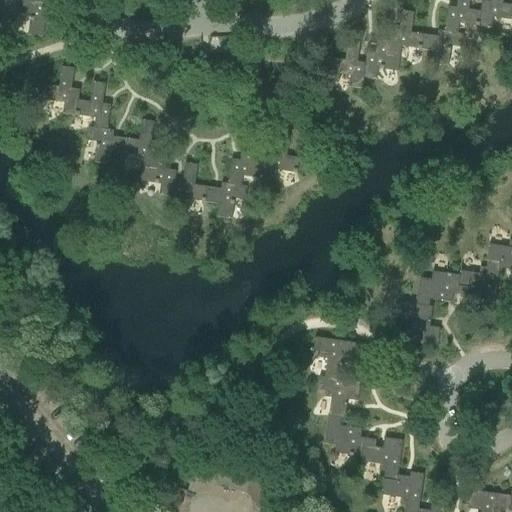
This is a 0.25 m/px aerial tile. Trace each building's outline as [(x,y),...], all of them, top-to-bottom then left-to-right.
[(448,8),(444,33),(458,35),(459,25),(478,28),(480,13),(469,11),(470,0),(457,0),(456,9),(448,8)] [(482,2),(480,13),(478,28),(492,30),(493,19),(511,21),(511,6),(503,5),(503,0),(490,0),(490,3),(482,2)] [(44,39),(46,26),(65,29),(67,16),(47,14),(49,5),(42,4),(29,2),(23,1),(21,15),(31,16),(29,37),(44,39)] [(388,56),(401,58),(402,48),(422,51),(424,39),(424,36),(412,34),(414,14),(402,12),(399,33),(391,31),(389,42),(390,42),(388,56)] [(424,39),(422,51),(435,53),(433,66),(449,68),(451,48),(462,49),(464,36),(458,35),(444,33),(438,32),(437,41),(432,40),(424,39)] [(390,42),(389,42),(377,40),(375,55),(367,53),(366,65),(367,65),(364,79),(377,81),(378,70),(398,73),(401,58),(388,56),(390,42)] [(363,90),(364,79),(367,65),(366,65),(358,63),(360,52),(361,43),(348,42),(346,62),(333,60),(331,75),(351,78),(349,88),(363,90)] [(63,115),(77,117),(79,102),(80,92),(72,90),(75,70),(62,68),(59,89),(47,87),(45,102),(65,105),(63,115)] [(90,104),(79,102),(77,117),(96,120),(94,130),(108,132),(111,107),(103,106),(106,85),(93,84),(90,104)] [(145,158),(143,168),(156,170),(158,155),(159,155),(160,145),(152,144),(155,124),(142,122),(139,142),(127,140),(126,143),(125,155),(145,158)] [(108,132),(94,130),(89,129),(87,142),(97,144),(94,164),(109,166),(111,153),(125,155),(126,143),(113,141),(114,132),(108,132)] [(266,155),(264,165),(262,181),(276,183),(277,172),(297,175),(299,160),(287,158),(290,138),(277,136),(274,156),(266,155)] [(228,185),(242,187),(243,178),(262,181),(264,165),(253,164),(256,144),(243,142),(240,162),(232,161),(228,185)] [(160,196),(172,198),(174,184),(175,184),(177,173),(168,171),(170,157),(159,155),(158,155),(156,170),(143,168),(141,183),(161,186),(160,196)] [(205,204),(207,191),(208,188),(195,187),(198,167),(185,165),(183,185),(175,184),(174,184),(172,198),(170,209),(184,211),(185,201),(205,204)] [(221,193),(207,191),(205,204),(219,206),(217,218),(232,220),(235,200),(246,202),(248,188),(242,187),(228,185),(222,185),(221,193)] [(491,246),(489,262),(501,264),(500,270),(501,270),(511,271),(511,274),(511,276),(511,275),(511,241),(510,241),(509,248),(491,246)] [(462,272),(461,276),(459,288),(472,290),(479,291),(477,301),(496,304),(501,270),(500,270),(501,264),(489,262),(488,269),(481,268),(480,275),(462,272)] [(422,279),(419,305),(431,307),(432,300),(454,303),(455,295),(471,297),(472,290),(459,288),(461,276),(434,273),(433,280),(422,279)] [(435,308),(431,307),(419,305),(416,324),(409,323),(408,329),(400,328),(398,341),(439,347),(442,329),(432,327),(435,308)] [(327,361),(324,378),(341,381),(343,362),(354,363),(356,345),(315,339),(313,352),(321,353),(320,360),(327,361)] [(341,381),(324,378),(319,377),(317,391),(325,392),(324,399),(331,400),(329,417),(341,419),(345,420),(347,401),(358,402),(360,384),(341,381)] [(334,454),(361,458),(363,447),(375,448),(376,441),(360,439),(362,430),(340,427),(341,419),(329,417),(324,445),(335,446),(334,454)] [(384,474),(383,480),(396,482),(397,476),(398,476),(403,442),(384,439),(383,450),(375,448),(363,447),(361,458),(360,463),(379,466),(378,473),(384,474)] [(193,480),(203,480),(203,453),(193,453),(193,480)] [(423,476),(410,474),(409,477),(398,476),(397,476),(396,482),(383,480),(381,496),(400,499),(399,506),(405,507),(404,511),(418,511),(418,509),(423,476)] [(165,511),(166,511),(179,511),(188,492),(176,487),(165,511)] [(501,511),(501,510),(508,511),(510,497),(470,491),(467,510),(477,511),(501,511)]
